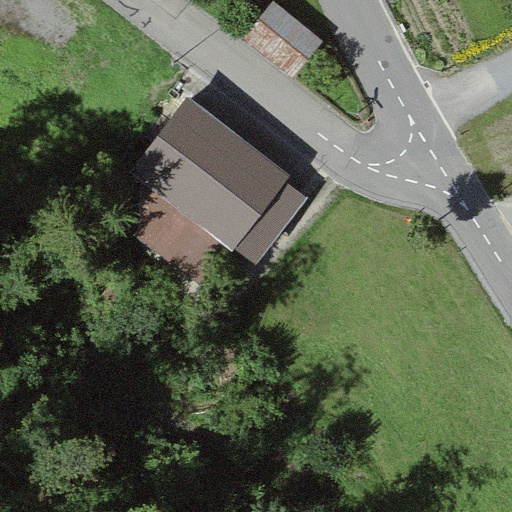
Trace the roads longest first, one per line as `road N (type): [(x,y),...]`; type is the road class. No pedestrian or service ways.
road 1 (tertiary): [(136,0),(364,166),(423,169)]
road 2 (tertiary): [(352,0),(414,126),(423,169)]
road 3 (tertiary): [(423,169),(465,208),(511,280)]
